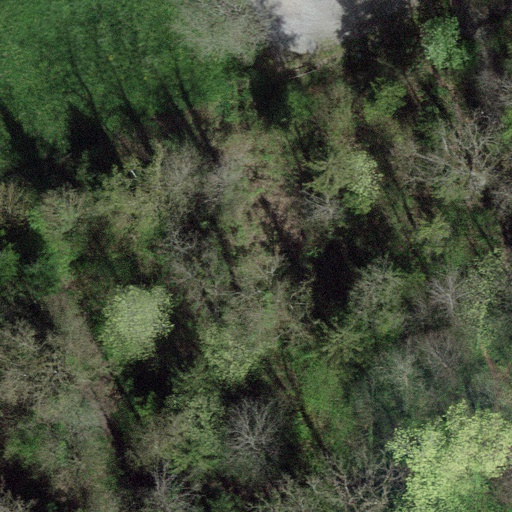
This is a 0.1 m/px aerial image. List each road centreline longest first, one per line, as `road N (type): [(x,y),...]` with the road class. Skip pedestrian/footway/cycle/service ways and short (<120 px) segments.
road 1 (track): [(0,264),(51,281),(198,398),(187,511)]
road 2 (track): [(511,457),(413,456),(198,398)]
